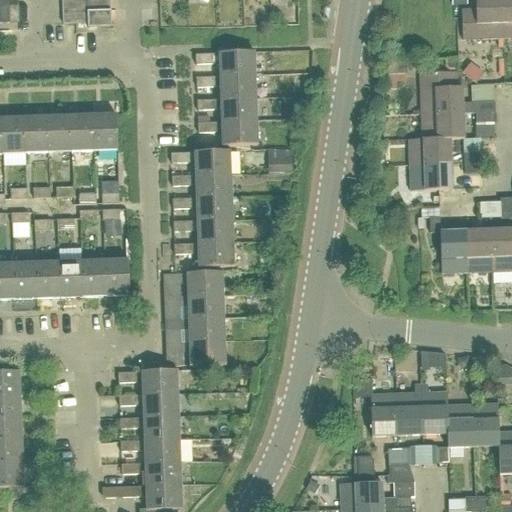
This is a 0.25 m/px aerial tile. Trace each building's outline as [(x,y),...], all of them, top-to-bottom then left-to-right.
[(87,13),(111,12),(110,0),(87,1),(87,13)] [(462,42),(502,40),(500,0),(475,0),(476,12),(461,12),(462,42)] [(511,40),(511,0),(500,0),(502,40),(511,40)] [(87,13),(87,1),(63,2),(63,14),(87,13)] [(9,25),(19,25),(18,9),(9,9),(9,25)] [(87,13),(87,25),(87,30),(111,29),(111,12),(87,13)] [(87,25),(87,13),(63,14),(64,26),(76,25),(87,25)] [(220,80),(256,79),(255,55),(219,56),(220,80)] [(195,68),(211,68),(211,57),(195,58),(195,68)] [(422,117),(463,115),(462,90),(456,90),(455,75),(420,76),(422,117)] [(220,103),(257,101),(256,79),(220,80),(220,103)] [(196,91),(212,90),(212,80),(196,81),(196,91)] [(293,109),(303,109),(302,98),(292,98),(293,109)] [(221,126),(257,124),(257,101),(220,103),(221,126)] [(196,113),(213,113),(213,103),(196,103),(196,113)] [(476,115),(491,115),(490,106),(475,106),(476,115)] [(303,109),(293,109),(293,121),(303,121),(303,109)] [(450,141),(450,142),(464,141),(463,115),(422,117),(422,142),(423,142),(450,141)] [(491,115),(476,115),(476,125),(491,125),(491,115)] [(93,117),(94,154),(118,153),(117,116),(93,117)] [(71,154),(94,154),(93,117),(70,118),(71,154)] [(48,155),(71,154),(70,118),(47,119),(48,155)] [(26,156),(48,155),(47,119),(24,120),(26,156)] [(3,157),(26,156),(24,120),(2,120),(3,157)] [(257,124),(221,126),(222,149),(258,148),(257,124)] [(197,136),(214,135),(214,126),(197,126),(197,136)] [(451,166),(450,142),(450,141),(423,142),(422,142),(409,142),(410,168),(451,166)] [(195,178),(231,177),(230,153),(194,154),(195,178)] [(171,166),(187,166),(187,155),(170,155),(171,166)] [(464,166),(479,165),(479,155),(464,155),(464,166)] [(479,165),(464,166),(464,176),(480,175),(479,165)] [(451,166),(410,168),(411,194),(452,192),(451,166)] [(195,201),(232,200),(231,177),(195,178),(195,201)] [(172,189),(188,189),(187,179),(171,179),(172,189)] [(56,201),(73,200),(73,190),(56,190),(56,201)] [(11,202),(28,202),(27,191),(11,192),(11,202)] [(33,201),(50,201),(50,191),(33,191),(33,201)] [(102,207),(118,207),(118,196),(102,197),(102,207)] [(79,208),(96,207),(95,197),(79,198),(79,208)] [(196,224),(232,222),(232,200),(195,201),(196,224)] [(172,212),(189,211),(188,201),(172,202),(172,212)] [(490,205),(490,220),(500,220),(500,204),(490,205)] [(480,220),(490,220),(490,205),(480,205),(480,220)] [(80,224),(96,224),(96,213),(79,214),(80,224)] [(102,223),(120,223),(119,213),(102,213),(102,223)] [(11,226),(27,226),(27,216),(11,216),(11,226)] [(440,235),(441,276),(467,275),(466,233),(441,234),(441,219),(430,220),(430,235),(440,235)] [(197,247),(233,245),(232,222),(196,224),(197,247)] [(34,234),(51,233),(50,223),(34,224),(34,234)] [(57,233),(73,232),(73,223),(56,223),(57,233)] [(173,234),(189,234),(189,224),(173,224),(173,234)] [(511,231),(491,233),(492,274),(511,273),(511,231)] [(467,275),(492,274),(491,233),(466,233),(467,275)] [(233,245),(197,247),(198,270),(234,269),(233,245)] [(174,257),(190,257),(190,247),(174,247),(174,257)] [(104,263),(106,299),(129,298),(128,262),(104,263)] [(83,300),(106,299),(104,263),(82,264),(83,300)] [(37,301),(60,301),(59,264),(36,265),(37,301)] [(60,301),(83,300),(82,264),(59,264),(60,301)] [(15,302),(37,301),(36,265),(13,266),(15,302)] [(0,302),(15,302),(13,266),(0,266),(0,302)] [(187,298),(223,297),(223,274),(186,275),(187,298)] [(163,286),(179,286),(179,276),(162,277),(163,286)] [(187,321),(224,320),(223,297),(187,298),(187,321)] [(163,309),(180,309),(180,299),(163,299),(163,309)] [(188,344),(225,343),(224,320),(187,321),(188,344)] [(164,332),(181,332),(181,322),(164,322),(164,332)] [(225,343),(188,344),(189,367),(226,366),(225,343)] [(165,355),(181,354),(181,344),(165,345),(165,355)] [(483,373),(483,361),(472,361),(472,373),(483,373)] [(142,396),(178,395),(177,371),(141,373),(142,396)] [(0,398),(21,397),(20,374),(0,374),(0,398)] [(117,385),(134,384),(133,374),(117,374),(117,385)] [(398,438),(422,437),(421,388),(415,388),(415,396),(396,397),(398,438)] [(447,409),(448,408),(447,395),(427,396),(426,388),(421,388),(422,437),(447,436),(448,436),(447,409)] [(142,419),(179,418),(178,395),(142,396),(142,419)] [(0,420),(22,420),(21,397),(0,398),(0,420)] [(372,439),(398,438),(396,397),(370,398),(372,439)] [(118,408),(134,408),(134,398),(118,398),(118,408)] [(498,435),(499,435),(498,407),(471,408),(473,449),(498,448),(499,448),(498,435)] [(471,408),(448,408),(447,409),(448,436),(447,436),(447,449),(447,450),(448,450),(473,449),(471,408)] [(143,442),(179,440),(179,418),(142,419),(142,420),(119,421),(119,431),(143,430),(143,442)] [(0,443),(22,443),(22,420),(0,420),(0,443)] [(499,477),(511,476),(511,434),(499,435),(498,435),(499,448),(498,448),(499,477)] [(144,464),(180,463),(179,440),(143,442),(143,443),(120,443),(120,454),(144,453),(144,464)] [(0,466),(23,465),(22,443),(0,443),(0,466)] [(438,465),(449,464),(448,450),(447,450),(447,449),(438,449),(438,465)] [(398,451),(399,466),(408,466),(408,450),(398,451)] [(388,466),(399,466),(398,451),(388,451),(388,466)] [(358,479),(374,478),(373,462),(370,459),(357,459),(358,479)] [(145,487),(181,486),(180,463),(144,464),(145,487)] [(23,465),(0,466),(0,489),(24,489),(23,465)] [(121,476),(137,476),(137,466),(121,467),(121,476)] [(391,510),(411,509),(410,499),(382,500),(381,484),(340,486),(341,511),(382,510),(391,510)] [(145,498),(145,510),(139,511),(138,511),(175,511),(175,510),(182,510),(181,486),(145,487),(145,488),(138,488),(122,489),(105,490),(105,500),(122,499),(138,498),(145,498)] [(464,511),(475,511),(475,498),(465,498),(464,511)] [(475,498),(475,511),(485,511),(485,498),(475,498)]
